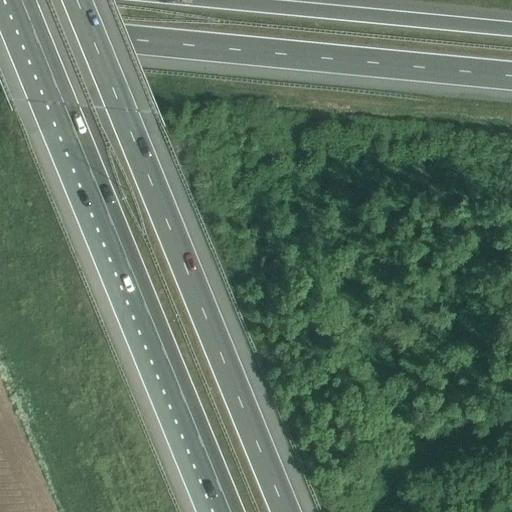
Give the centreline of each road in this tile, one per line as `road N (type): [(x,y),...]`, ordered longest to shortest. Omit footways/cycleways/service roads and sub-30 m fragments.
road 1 (motorway): [(286,511),(76,0)]
road 2 (motorway): [(21,0),(231,511)]
road 3 (motorway): [(0,27),(511,75)]
road 4 (motorway): [(511,30),(198,0)]
